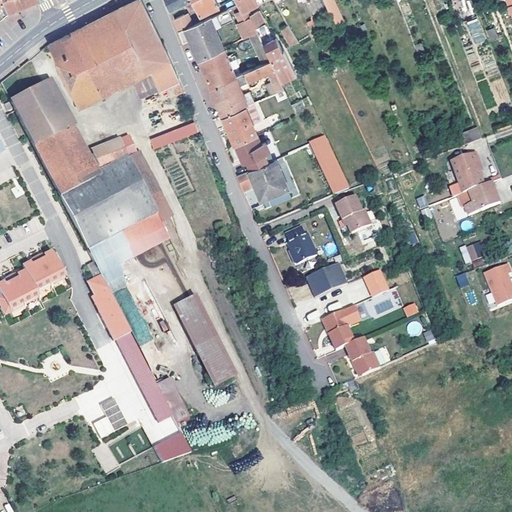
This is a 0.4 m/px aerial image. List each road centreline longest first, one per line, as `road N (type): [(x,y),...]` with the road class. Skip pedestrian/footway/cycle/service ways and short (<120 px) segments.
road 1 (residential): [(317,374),(152,0)]
road 2 (residential): [(0,418),(5,429),(23,429),(102,393),(113,379),(56,228)]
road 3 (residential): [(56,228),(0,119)]
